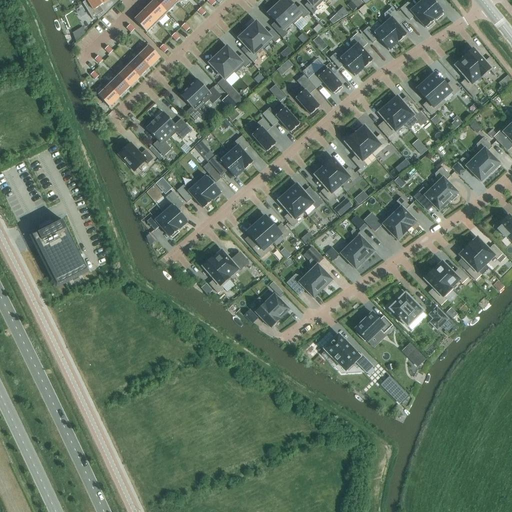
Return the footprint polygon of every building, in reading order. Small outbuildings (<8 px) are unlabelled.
[(110,1),(109,0),(88,0),(85,2),(82,3),(92,19),(103,12),(100,7),(110,1)] [(144,11),(156,23),(166,13),(154,0),(154,1),(144,11)] [(154,0),(166,13),(177,3),(173,0),(154,0)] [(286,0),(283,0),(276,6),(293,24),(292,24),(294,25),(302,17),(304,19),(309,15),(300,6),(296,10),(286,0)] [(306,0),(309,2),(304,6),(312,15),(317,11),(315,9),(324,1),(323,0),(306,0)] [(431,0),(423,0),(419,4),(434,21),(435,20),(436,21),(443,15),(442,14),(443,13),(431,0)] [(351,2),(347,5),(353,11),(357,8),(351,2)] [(400,10),(409,21),(414,17),(425,29),(426,28),(427,29),(434,23),(433,22),(434,21),(419,4),(414,8),(411,5),(407,3),(400,10)] [(284,32),(292,24),(293,24),(276,6),(268,14),(284,32)] [(382,26),(397,43),(406,35),(396,24),(401,19),(391,7),(383,14),(385,18),(388,22),(382,26)] [(345,9),(332,21),(336,26),(350,13),(345,9)] [(156,23),(144,11),(134,21),(146,33),(156,23)] [(251,26),(246,30),(263,48),(272,41),(275,43),(279,39),(271,30),(267,34),(256,23),(252,27),(251,26)] [(382,26),(374,34),(368,27),(363,32),(373,44),(378,39),(388,51),(397,43),(382,26)] [(77,41),(87,37),(84,29),(73,34),(77,41)] [(255,56),(263,48),(246,30),(242,34),(243,35),(239,39),(249,50),(245,55),(253,63),(258,59),(255,56)] [(363,69),(372,61),(362,49),(367,44),(358,33),(352,38),(350,40),(351,44),(354,48),(349,52),(363,69)] [(147,45),(137,55),(149,68),(150,68),(159,58),(147,45)] [(227,47),(218,55),(234,73),(235,74),(244,66),(245,68),(250,64),(242,55),(237,59),(227,47)] [(354,77),(363,69),(349,52),(347,49),(338,57),(335,54),(330,59),(339,70),(344,65),(354,77)] [(480,76),(480,77),(481,78),(490,71),(493,74),(499,69),(490,58),(484,63),(473,50),(464,58),(480,76)] [(149,68),(137,55),(127,65),(139,78),(149,68)] [(226,81),(234,73),(218,55),(209,64),(226,81)] [(471,84),(480,77),(480,76),(464,58),(464,59),(462,61),(461,61),(455,66),(471,84)] [(287,62),(283,65),(288,70),(292,67),(287,62)] [(139,78),(127,65),(116,75),(129,88),(130,88),(130,87),(139,78),(139,79),(139,78)] [(308,80),(316,89),(323,83),(332,94),(334,93),(335,95),(342,89),(341,87),(342,86),(324,66),(315,74),(308,80)] [(426,82),(442,100),(450,92),(453,96),(459,91),(451,82),(446,86),(435,74),(426,82)] [(129,88),(116,75),(106,85),(119,98),(129,88)] [(309,95),(316,89),(308,80),(304,76),(297,82),(301,87),(292,95),(310,115),(319,107),(309,95)] [(204,105),(210,100),(213,104),(221,97),(213,88),(208,92),(197,80),(188,88),(204,105)] [(225,92),(229,88),(222,80),(217,84),(225,92)] [(445,103),(442,100),(426,82),(417,90),(428,102),(423,106),(431,116),(445,103)] [(119,98),(106,85),(96,95),(109,108),(119,98)] [(188,88),(179,96),(191,108),(186,112),(195,121),(203,114),(199,110),(204,105),(188,88)] [(231,99),(235,103),(239,99),(235,94),(231,99)] [(282,94),(277,99),(280,103),(285,98),(282,94)] [(388,106),(404,124),(403,124),(405,126),(414,118),(420,113),(412,104),(407,109),(397,98),(388,106)] [(272,112),(269,109),(262,115),(273,127),(279,121),(290,133),(299,125),(281,104),(272,112)] [(395,131),(403,124),(404,124),(388,106),(385,108),(384,107),(378,112),(385,121),(378,127),(388,139),(395,132),(395,131)] [(233,122),(240,116),(236,112),(229,118),(233,122)] [(175,134),(181,140),(190,132),(180,120),(175,125),(163,113),(154,121),(171,138),(175,134)] [(226,119),(220,124),(225,129),(230,125),(226,119)] [(257,124),(258,125),(249,133),(266,152),(276,144),(266,133),(271,129),(263,119),(257,124)] [(154,121),(146,129),(157,141),(153,145),(164,157),(171,150),(165,143),(171,138),(154,121)] [(511,142),(511,124),(502,133),(511,142)] [(355,135),(371,153),(379,146),(382,150),(388,145),(380,135),(375,140),(363,126),(357,131),(358,133),(355,135)] [(504,141),(497,134),(493,138),(500,145),(504,141)] [(355,135),(353,136),(352,135),(346,140),(347,141),(345,143),(357,156),(352,160),(360,169),(365,165),(362,161),(371,153),(355,135)] [(244,171),(253,163),(243,152),(249,146),(241,137),(225,150),(228,154),(229,154),(244,171)] [(490,173),(499,164),(487,152),(492,147),(483,138),(476,145),(477,149),(480,153),(475,158),(490,173)] [(200,143),(195,148),(208,163),(209,162),(214,158),(200,143)] [(140,155),(130,144),(118,154),(134,171),(145,161),(148,164),(153,159),(145,150),(140,155)] [(422,145),(416,150),(421,156),(427,150),(422,145)] [(218,173),(224,167),(235,179),(244,171),(229,154),(228,154),(220,162),(215,156),(214,158),(209,162),(218,173)] [(475,158),(469,163),(466,160),(462,159),(460,161),(480,182),(490,173),(475,158)] [(324,168),(340,186),(348,178),(352,182),(357,177),(349,168),(344,172),(333,159),(323,168),(324,168)] [(397,169),(402,175),(412,166),(407,160),(397,169)] [(456,164),(452,169),(459,177),(464,172),(456,164)] [(315,176),(326,188),(321,192),(329,202),(334,197),(331,193),(340,186),(324,168),(321,170),(315,175),(315,176)] [(436,179),(439,182),(433,187),(448,203),(450,201),(451,203),(458,196),(456,195),(458,194),(446,181),(450,177),(442,168),(434,175),(436,179)] [(213,170),(208,174),(216,183),(221,179),(213,170)] [(197,184),(212,201),(221,193),(206,176),(197,184)] [(194,180),(185,189),(183,186),(177,191),(187,203),(193,198),(203,209),(212,201),(197,184),(194,180)] [(165,182),(158,188),(165,195),(171,189),(165,182)] [(288,193),(303,211),(312,204),(316,209),(323,204),(309,188),(309,189),(313,193),(307,198),(303,193),(295,184),(289,189),(291,191),(288,193)] [(420,205),(426,199),(439,212),(448,203),(433,187),(432,186),(425,192),(422,189),(413,199),(420,205)] [(160,210),(162,212),(162,211),(179,230),(188,222),(177,211),(183,205),(172,192),(165,198),(169,203),(160,210)] [(295,219),(303,211),(288,193),(279,201),(289,214),(284,218),(293,227),(298,223),(295,219)] [(360,206),(370,199),(365,193),(355,200),(360,206)] [(390,215),(406,232),(416,223),(404,210),(409,206),(400,197),(395,202),(397,204),(388,213),(390,215)] [(341,206),(335,211),(340,216),(346,211),(341,206)] [(177,231),(179,230),(162,211),(162,212),(154,219),(152,217),(146,222),(154,231),(160,227),(170,238),(171,237),(172,239),(179,233),(177,231)] [(397,241),(406,232),(390,215),(380,224),(397,241)] [(511,242),(511,219),(508,216),(497,226),(499,228),(498,230),(505,238),(507,236),(511,242)] [(256,225),(272,243),(280,235),(284,239),(289,234),(281,225),(276,229),(265,217),(256,225)] [(374,218),(366,226),(373,233),(381,225),(374,218)] [(53,223),(50,220),(39,225),(39,230),(53,223)] [(57,285),(87,270),(62,221),(32,236),(57,285)] [(366,227),(361,223),(355,228),(360,233),(366,227)] [(250,236),(245,240),(253,249),(261,259),(271,250),(267,247),(272,243),(256,225),(247,233),(250,236)] [(364,261),(374,252),(353,230),(351,233),(352,237),(355,240),(349,245),(364,261)] [(147,236),(146,237),(149,246),(150,245),(156,240),(151,233),(147,236)] [(472,243),(468,247),(485,264),(493,256),(497,260),(502,255),(493,246),(488,250),(477,239),(472,243)] [(364,261),(349,245),(348,243),(338,253),(355,270),(364,261)] [(464,251),(460,256),(471,267),(467,272),(475,281),(480,276),(477,272),(485,264),(468,247),(464,251)] [(306,254),(311,259),(317,265),(323,260),(312,248),(306,254)] [(212,259),(230,280),(249,263),(241,254),(231,263),(221,252),(215,257),(213,260),(212,259)] [(329,258),(332,261),(338,255),(335,252),(329,258)] [(502,255),(497,260),(500,263),(505,258),(502,255)] [(230,280),(212,259),(211,260),(209,259),(203,264),(205,266),(203,267),(214,280),(209,284),(217,294),(223,289),(221,287),(230,280)] [(323,290),(332,281),(317,265),(311,259),(309,261),(309,262),(310,266),(313,269),(308,274),(323,290)] [(434,271),(433,271),(450,288),(451,288),(458,280),(462,284),(467,279),(458,270),(453,275),(442,263),(434,271)] [(452,290),(451,288),(450,288),(433,271),(434,271),(433,271),(432,272),(431,270),(424,277),(426,278),(424,279),(435,291),(430,295),(441,306),(446,300),(444,298),(452,290)] [(296,294),(303,288),(313,299),(323,290),(308,274),(302,280),(299,276),(295,275),(286,284),(296,294)] [(212,291),(208,287),(203,291),(207,295),(212,291)] [(283,294),(277,287),(273,291),(279,298),(283,294)] [(400,320),(407,327),(423,312),(405,294),(400,299),(399,298),(393,304),(394,305),(389,309),(398,318),(397,319),(400,321),(400,320)] [(280,319),(289,310),(274,295),(265,304),(280,319)] [(280,319),(265,304),(263,302),(254,311),(270,329),(280,319)] [(436,308),(429,315),(440,327),(447,320),(436,308)] [(451,308),(446,313),(452,320),(457,315),(451,308)] [(249,310),(244,316),(252,324),(253,323),(257,319),(258,319),(249,310)] [(364,342),(365,341),(367,342),(379,330),(383,335),(392,326),(383,316),(379,321),(372,314),(366,319),(365,318),(360,323),(361,324),(355,330),(356,332),(355,332),(355,333),(364,343),(365,342),(364,342)] [(358,357),(339,337),(339,336),(338,336),(337,336),(338,336),(325,349),(324,350),(325,350),(345,371),(346,371),(354,362),(366,374),(373,367),(361,354),(358,357)] [(433,343),(425,352),(429,356),(438,348),(433,343)] [(417,351),(409,359),(418,368),(426,361),(417,351)] [(387,374),(380,381),(395,397),(403,390),(387,374)]
